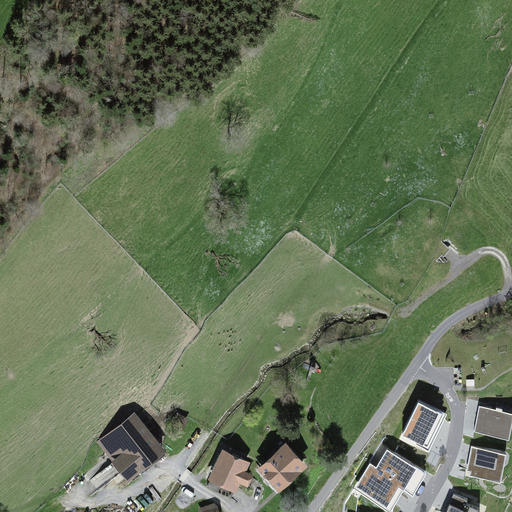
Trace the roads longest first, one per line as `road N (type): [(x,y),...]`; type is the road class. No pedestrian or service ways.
road 1 (unclassified): [(416,364),(310,511)]
road 2 (residential): [(416,364),(449,391),(456,415),(454,447),(419,511)]
road 3 (track): [(95,500),(131,492),(171,466),(236,511)]
road 4 (unclassified): [(511,290),(460,313),(416,364)]
